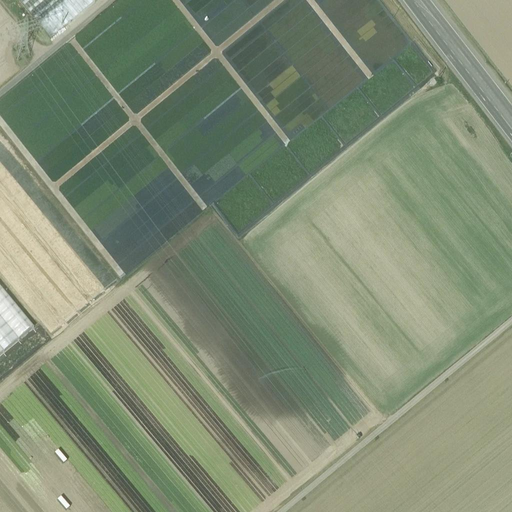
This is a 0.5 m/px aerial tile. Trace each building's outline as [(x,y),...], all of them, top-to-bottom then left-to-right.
[(95,2),(92,0),(16,0),(50,40),(95,2)] [(127,0),(88,33),(127,80),(224,0),(127,0)] [(366,82),(366,78),(325,24),(319,24),(308,32),(300,32),(300,28),(285,29),(285,28),(285,24),(274,24),(275,32),(262,32),(262,41),(267,41),(273,49),(273,57),(272,56),(273,88),(280,96),(275,100),(275,106),(265,107),(264,100),(261,96),(258,99),(288,140),(366,82)] [(216,125),(197,143),(206,152),(225,134),(216,125)] [(158,218),(158,214),(80,214),(121,273),(174,235),(167,226),(163,226),(158,218)] [(0,355),(32,329),(0,290),(0,355)]
